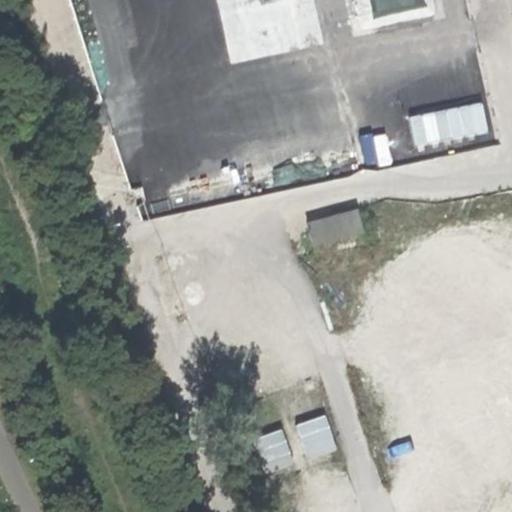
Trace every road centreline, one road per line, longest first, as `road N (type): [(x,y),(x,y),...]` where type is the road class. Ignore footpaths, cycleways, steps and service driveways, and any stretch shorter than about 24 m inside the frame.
road 1 (unclassified): [(511,174),(265,212),(233,223),(147,284)]
road 2 (track): [(0,167),(147,511)]
